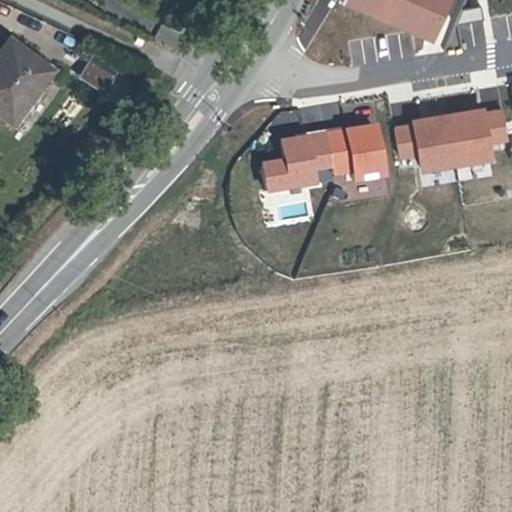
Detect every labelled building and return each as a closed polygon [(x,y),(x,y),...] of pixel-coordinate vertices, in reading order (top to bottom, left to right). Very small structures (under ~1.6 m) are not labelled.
[(441,0),(350,0),(427,33),(441,0)] [(337,30),(334,42),(318,39),(316,52),(348,59),(353,33),(337,30)] [(0,117),(10,125),(48,73),(34,61),(9,43),(0,55),(0,117)] [(34,61),(48,73),(10,125),(17,130),(60,72),(38,55),(34,61)] [(109,103),(124,79),(90,57),(75,81),(109,103)] [(500,108),(394,122),(399,158),(415,156),(416,169),(487,160),(485,147),(504,145),(500,108)] [(374,126),(257,136),(262,189),(378,179),(374,126)]
